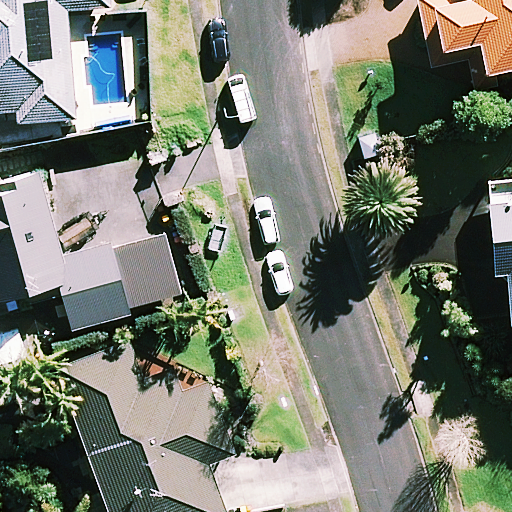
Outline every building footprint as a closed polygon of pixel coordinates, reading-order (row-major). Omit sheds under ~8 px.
[(108,4),(107,0),(0,0),(0,107),(16,106),(17,118),(74,114),(66,6),(108,4)] [(468,57),(474,89),(505,84),(501,64),(511,62),(511,0),(418,0),(429,63),(468,57)] [(129,309),(82,155),(0,180),(0,297),(53,281),(67,328),(129,309)] [(511,195),(489,195),(490,264),(508,264),(508,315),(511,314),(511,195)] [(142,374),(129,340),(57,366),(110,511),(224,511),(205,460),(233,449),(206,375),(179,385),(171,364),(142,374)]
